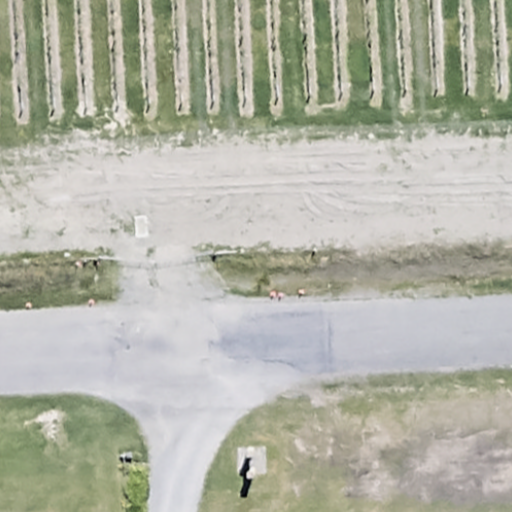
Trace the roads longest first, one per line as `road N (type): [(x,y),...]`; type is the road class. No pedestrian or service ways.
road 1 (unclassified): [(0,318),(511,292)]
road 2 (track): [(78,314),(88,511)]
